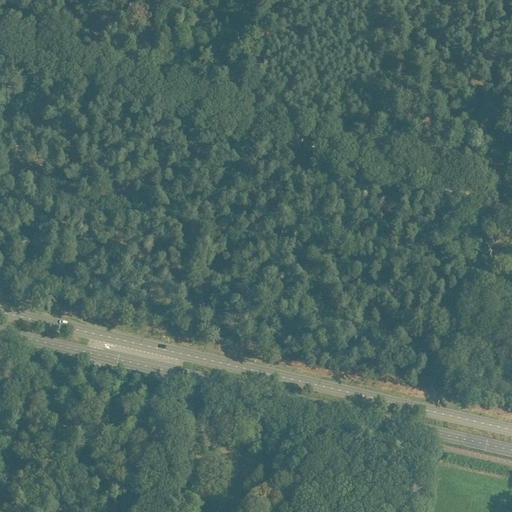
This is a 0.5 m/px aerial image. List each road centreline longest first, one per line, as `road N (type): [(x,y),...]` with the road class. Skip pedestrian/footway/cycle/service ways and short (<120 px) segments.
road 1 (secondary): [(102,357),(511,451)]
road 2 (secondary): [(511,429),(107,336)]
